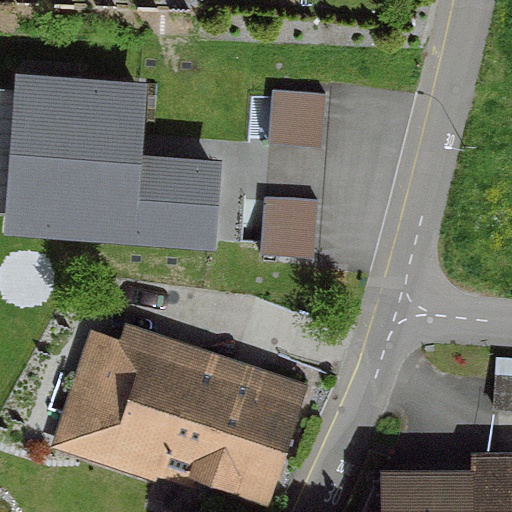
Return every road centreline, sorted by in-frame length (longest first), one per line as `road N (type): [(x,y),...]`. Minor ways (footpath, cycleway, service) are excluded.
road 1 (residential): [(482,0),(471,103),(403,303)]
road 2 (residential): [(403,303),(321,511)]
